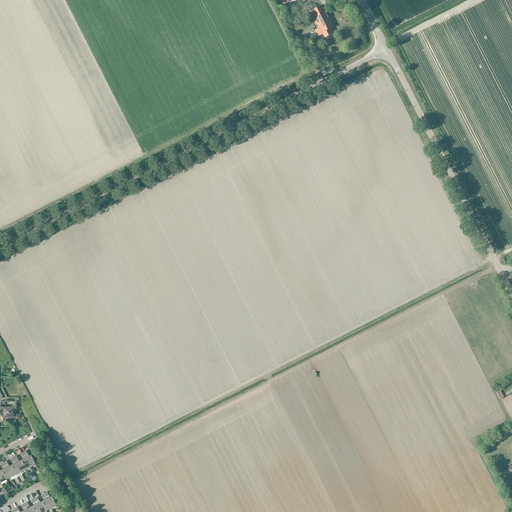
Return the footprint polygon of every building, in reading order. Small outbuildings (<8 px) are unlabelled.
[(322,5),(311,11),(319,28),(322,34),(323,33),(325,37),(332,34),(330,29),(333,27),(322,5)] [(4,409),(11,416),(13,416),(13,408),(9,407),(4,407),(4,409)] [(4,409),(2,409),(2,418),(11,418),(11,416),(4,409)] [(486,443),(489,450),(496,446),(493,440),(486,443)] [(23,453),(30,467),(35,465),(30,456),(29,457),(26,451),(23,453)] [(23,453),(20,455),(22,460),(21,461),(26,472),(31,469),(30,467),(23,453)] [(13,458),(21,475),(26,472),(21,461),(19,462),(16,456),(13,458)] [(13,458),(10,459),(13,465),(11,466),(15,475),(17,477),(21,475),(13,458)] [(6,461),(3,463),(10,477),(12,480),(17,477),(15,475),(11,466),(9,467),(6,461)] [(0,464),(3,470),(1,471),(5,480),(10,477),(3,463),(0,464)] [(47,492),(44,494),(51,508),(58,505),(59,503),(57,500),(56,499),(53,501),(51,497),(49,498),(47,492)] [(43,501),(41,502),(46,511),(51,508),(44,494),(41,495),(43,501)] [(37,497),(34,499),(40,511),(43,511),(46,511),(41,502),(39,503),(37,497)] [(33,506),(32,507),(34,511),(40,511),(34,499),(31,501),(33,506)] [(34,511),(32,507),(30,508),(27,502),(24,504),(28,511),(34,511)]
